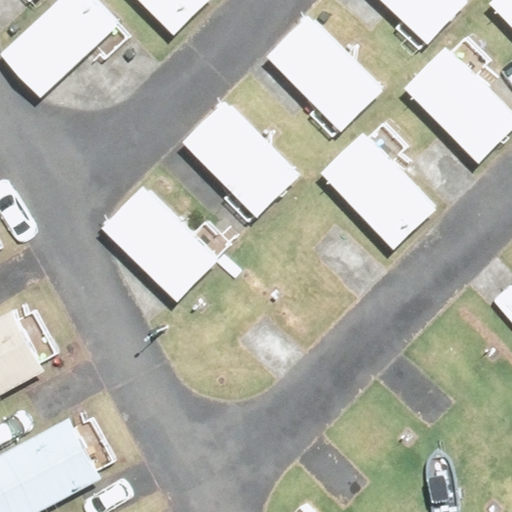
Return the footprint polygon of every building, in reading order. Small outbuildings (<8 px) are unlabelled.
[(124,0),(64,0),(21,29),(66,96),(151,40),(124,0)] [(167,0),(195,28),(223,0),(167,0)] [(398,0),(443,44),(487,0),(398,0)] [(287,53),(357,123),(405,75),(336,5),(287,53)] [(511,73),(469,31),(418,81),(497,160),(511,145),(511,73)] [(203,137),(273,207),(319,160),(249,91),(203,137)] [(397,114),(340,170),(415,245),(472,189),(397,114)] [(171,172),(124,218),(202,295),(248,249),(171,172)] [(325,288),(277,239),(248,267),(297,316),(325,288)] [(0,240),(0,269),(12,263),(0,240)] [(251,302),(227,278),(188,317),(212,341),(251,302)] [(31,300),(0,315),(0,407),(68,373),(31,300)] [(511,381),(462,335),(437,362),(494,415),(511,396),(511,381)] [(89,406),(0,450),(0,470),(21,511),(60,511),(126,479),(89,406)] [(420,465),(373,418),(350,441),(398,488),(420,465)] [(364,468),(314,433),(296,458),(346,493),(364,468)] [(511,511),(511,483),(496,468),(470,495),(487,511),(511,511)] [(306,511),(297,502),(286,511),(306,511)]
